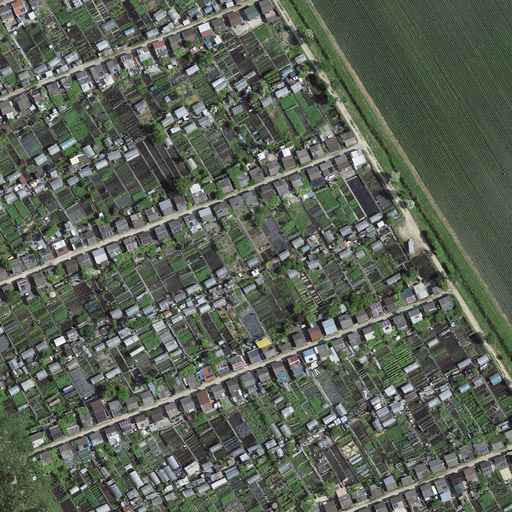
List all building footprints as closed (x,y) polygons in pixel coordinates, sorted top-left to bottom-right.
[(40,0),(28,0),(33,10),(43,6),(40,0)] [(268,0),(258,4),(263,15),(273,11),(268,0)] [(23,2),(12,6),(17,17),(27,13),(23,2)] [(211,5),(202,10),(206,17),(215,12),(211,5)] [(9,7),(0,10),(0,14),(3,22),(14,18),(9,7)] [(196,7),(188,11),(191,18),(200,13),(196,7)] [(250,8),(244,10),(247,17),(253,15),(250,8)] [(178,10),(169,17),(173,23),(182,16),(178,10)] [(238,12),(227,17),(232,28),(242,23),(238,12)] [(167,16),(158,23),(162,29),(171,22),(167,16)] [(222,19),(212,23),(216,34),(227,30),(222,19)] [(112,20),(103,26),(106,32),(116,26),(112,20)] [(209,24),(198,28),(203,39),(213,35),(209,24)] [(133,28),(124,32),(127,37),(135,33),(133,28)] [(156,28),(146,32),(148,39),(158,35),(156,28)] [(192,30),(181,34),(186,45),(196,41),(192,30)] [(178,35),(167,40),(172,51),(182,46),(178,35)] [(105,40),(96,46),(99,52),(109,46),(105,40)] [(163,41),(153,46),(157,57),(168,52),(163,41)] [(147,47),(136,52),(141,63),(151,58),(147,47)] [(52,48),(43,53),(46,59),(56,54),(52,48)] [(74,53),(65,58),(69,64),(78,59),(74,53)] [(131,54),(120,58),(125,70),(135,65),(131,54)] [(116,60),(105,64),(110,75),(120,71),(116,60)] [(44,64),(34,69),(38,76),(47,71),(44,64)] [(9,66),(0,70),(0,71),(3,77),(12,72),(9,66)] [(100,66),(89,70),(94,81),(104,77),(100,66)] [(195,66),(186,71),(189,76),(198,72),(195,66)] [(27,71),(18,76),(21,82),(31,77),(27,71)] [(86,72),(75,76),(80,87),(90,83),(86,72)] [(70,78),(60,82),(64,93),(75,89),(70,78)] [(243,80),(234,85),(238,92),(248,86),(243,80)] [(226,82),(214,89),(217,93),(228,86),(226,82)] [(56,83),(46,87),(50,98),(61,94),(56,83)] [(298,83),(290,88),(295,94),(302,89),(298,83)] [(41,88),(31,93),(35,104),(46,99),(41,88)] [(286,88),(275,93),(278,99),(289,94),(286,88)] [(26,95),(15,99),(20,110),(30,106),(26,95)] [(269,96),(260,101),(263,108),(273,103),(269,96)] [(145,100),(135,106),(139,112),(148,107),(145,100)] [(9,102),(0,105),(0,110),(3,117),(13,113),(9,102)] [(201,103),(192,108),(197,116),(206,110),(201,103)] [(241,105),(231,110),(234,115),(244,110),(241,105)] [(185,112),(176,117),(178,121),(188,117),(185,112)] [(172,117),(161,123),(164,128),(174,122),(172,117)] [(208,117),(198,122),(201,128),(211,124),(208,117)] [(194,124),(184,128),(187,135),(197,130),(194,124)] [(352,133),(341,137),(346,148),(356,144),(352,133)] [(114,147),(109,138),(103,142),(109,150),(114,147)] [(335,139),(325,143),(329,154),(340,150),(335,139)] [(320,145),(310,150),(314,161),(325,156),(320,145)] [(95,155),(89,146),(83,150),(88,159),(95,155)] [(136,149),(124,155),(126,160),(139,154),(136,149)] [(118,151),(107,155),(109,162),(121,158),(118,151)] [(306,151),(295,155),(300,166),(310,162),(306,151)] [(360,151),(350,155),(355,166),(365,162),(360,151)] [(283,159),(287,168),(296,164),(292,154),(283,159)] [(43,155),(34,161),(38,167),(47,161),(43,155)] [(345,156),(335,160),(339,171),(350,167),(345,156)] [(198,168),(192,158),(186,162),(191,171),(198,168)] [(276,161),(266,165),(270,176),(281,172),(276,161)] [(330,162),(320,166),(325,177),(335,173),(330,162)] [(88,167),(78,172),(82,178),(91,173),(88,167)] [(317,167),(306,171),(311,182),(321,178),(317,167)] [(259,169),(249,173),(254,184),(264,180),(259,169)] [(18,171),(7,177),(11,184),(22,177),(18,171)] [(246,174),(236,178),(240,189),(251,185),(246,174)] [(300,175),(290,179),(294,190),(305,186),(300,175)] [(76,176),(66,181),(70,188),(79,182),(76,176)] [(59,179),(50,184),(53,191),(63,185),(59,179)] [(229,179),(219,183),(223,194),(234,190),(229,179)] [(285,180),(274,184),(279,195),(289,191),(285,180)] [(42,183),(33,188),(36,195),(46,190),(42,183)] [(270,185),(260,190),(264,201),(275,196),(270,185)] [(215,186),(205,190),(209,201),(220,197),(215,186)] [(23,189),(17,192),(20,199),(27,195),(23,189)] [(201,190),(191,194),(196,205),(206,201),(201,190)] [(254,192),(243,196),(248,207),(258,203),(254,192)] [(13,193),(3,198),(7,205),(17,199),(13,193)] [(239,197),(229,201),(233,212),(244,208),(239,197)] [(186,202),(176,206),(179,212),(189,208),(186,202)] [(170,203),(160,207),(164,218),(175,214),(170,203)] [(225,203),(215,207),(219,218),(230,214),(225,203)] [(155,208),(145,212),(150,223),(160,219),(155,208)] [(209,208),(199,213),(203,224),(214,220),(209,208)] [(395,210),(387,215),(390,221),(399,216),(395,210)] [(379,213),(369,219),(372,225),(383,219),(379,213)] [(140,214),(130,218),(135,229),(145,225),(140,214)] [(193,215),(183,219),(187,230),(198,226),(193,215)] [(124,219),(114,224),(118,235),(129,231),(124,219)] [(178,221),(168,225),(172,236),(183,232),(178,221)] [(364,222),(356,227),(360,233),(368,227),(364,222)] [(109,225),(98,229),(103,240),(113,236),(109,225)] [(165,226),(154,230),(159,242),(169,237),(165,226)] [(348,226),(340,231),(343,237),(351,232),(348,226)] [(387,226),(377,232),(380,237),(390,231),(387,226)] [(93,231),(84,235),(89,246),(97,242),(93,231)] [(330,231),(323,235),(328,244),(335,240),(330,231)] [(148,232),(137,237),(142,248),(152,243),(148,232)] [(79,236),(68,241),(73,252),(83,248),(79,236)] [(314,236),(307,240),(312,249),(319,245),(314,236)] [(134,238),(123,243),(128,254),(138,249),(134,238)] [(379,241),(370,246),(374,252),(382,247),(379,241)] [(63,242),(53,246),(58,257),(68,253),(63,242)] [(117,244),(106,248),(111,259),(121,255),(117,244)] [(306,244),(298,248),(301,252),(308,248),(306,244)] [(49,249),(38,253),(43,264),(53,260),(49,249)] [(103,249),(93,254),(97,265),(108,260),(103,249)] [(347,250),(339,255),(343,261),(351,256),(347,250)] [(287,251),(278,255),(281,261),(290,257),(287,251)] [(33,255),(23,259),(27,270),(38,266),(33,255)] [(88,255),(77,259),(82,270),(92,266),(88,255)] [(255,257),(246,262),(250,268),(258,263),(255,257)] [(278,258),(270,261),(273,266),(280,262),(278,258)] [(20,260),(9,264),(14,275),(24,271),(20,260)] [(75,260),(64,264),(69,275),(79,271),(75,260)] [(316,260),(307,264),(310,270),(319,266),(316,260)] [(57,267),(47,271),(49,276),(60,272),(57,267)] [(224,268),(216,272),(219,279),(227,274),(224,268)] [(295,269),(287,274),(290,280),(299,275),(295,269)] [(42,273),(31,277),(36,288),(46,284),(42,273)] [(263,284),(260,277),(255,279),(259,286),(263,284)] [(382,277),(375,281),(379,287),(385,283),(382,277)] [(213,278),(204,282),(207,289),(216,284),(213,278)] [(27,279),(16,283),(21,294),(31,290),(27,279)] [(439,280),(429,284),(433,295),(444,291),(439,280)] [(254,283),(242,289),(245,294),(257,288),(254,283)] [(198,284),(186,291),(189,296),(201,289),(198,284)] [(12,285),(1,289),(4,295),(14,290),(12,285)] [(424,286),(414,290),(419,301),(429,297),(424,286)] [(233,291),(227,294),(235,307),(241,303),(233,291)] [(410,291),(399,295),(404,306),(414,302),(410,291)] [(182,292),(174,297),(177,303),(185,299),(182,292)] [(394,297),(383,302),(388,313),(398,308),(394,297)] [(448,297),(438,301),(442,312),(453,308),(448,297)] [(224,298),(212,304),(214,309),(226,303),(224,298)] [(167,300),(158,304),(162,310),(170,306),(167,300)] [(379,303),(368,307),(373,318),(383,314),(379,303)] [(206,304),(198,309),(201,315),(210,310),(206,304)] [(433,304),(422,308),(427,319),(437,315),(433,304)] [(151,305),(142,309),(145,316),(154,311),(151,305)] [(137,306),(125,312),(128,318),(140,312),(137,306)] [(193,306),(183,311),(186,317),(196,312),(193,306)] [(119,308),(110,313),(113,320),(122,316),(119,308)] [(364,308),(353,312),(358,323),(368,319),(364,308)] [(418,310),(407,314),(412,325),(422,321),(418,310)] [(349,315),(338,319),(343,330),(353,326),(349,315)] [(402,315),(391,319),(396,330),(406,326),(402,315)] [(333,320),(322,324),(327,336),(337,331),(333,320)] [(161,321),(152,325),(156,332),(164,327),(161,321)] [(388,321),(377,326),(382,337),(392,332),(388,321)] [(318,327),(308,331),(312,342),(323,338),(318,327)] [(372,327),(362,332),(366,343),(377,338),(372,327)] [(75,329),(66,334),(69,341),(78,336),(75,329)] [(302,333),(292,337),(296,348),(306,344),(302,333)] [(357,333),(347,337),(351,348),(362,344),(357,333)] [(135,335),(124,341),(127,348),(139,341),(135,335)] [(64,337),(54,342),(56,347),(66,343),(64,337)] [(118,337),(106,343),(109,349),(121,343),(118,337)] [(436,338),(426,343),(429,349),(439,343),(436,338)] [(341,339),(331,343),(335,354),(346,350),(341,339)] [(45,341),(35,347),(39,352),(48,347),(45,341)] [(173,341),(165,346),(168,352),(176,347),(173,341)] [(160,342),(147,350),(149,354),(163,347),(160,342)] [(290,344),(280,348),(282,354),(292,349),(290,344)] [(326,344),(316,349),(320,360),(331,355),(326,344)] [(271,345),(261,349),(265,360),(276,356),(271,345)] [(31,349),(21,355),(25,360),(34,355),(31,349)] [(258,350),(247,354),(252,365),(262,361),(258,350)] [(312,351),(302,355),(306,366),(317,362),(312,351)] [(166,353),(152,360),(155,365),(169,358),(166,353)] [(486,355),(476,361),(480,366),(489,361),(486,355)] [(297,356),(286,361),(291,372),(301,367),(297,356)] [(240,357),(230,361),(235,372),(245,368),(240,357)] [(468,358),(458,364),(461,369),(471,364),(468,358)] [(21,367),(17,359),(9,362),(13,370),(21,367)] [(75,360),(65,365),(68,371),(78,365),(75,360)] [(57,362),(48,367),(51,373),(61,367),(57,362)] [(226,362),(215,366),(220,377),(230,373),(226,362)] [(281,362),(270,367),(275,378),(285,373),(281,362)] [(414,363),(404,368),(407,374),(417,368),(414,363)] [(118,368),(106,375),(108,380),(120,373),(118,368)] [(211,368),(201,372),(205,383),(216,379),(211,368)] [(266,368),(255,373),(260,384),(270,379),(266,368)] [(45,369),(35,375),(38,380),(48,375),(45,369)] [(101,374),(91,380),(94,385),(104,380),(101,374)] [(196,374),(185,378),(190,389),(200,385),(196,374)] [(251,374),(240,379),(245,390),(255,385),(251,374)] [(182,379),(171,384),(176,395),(186,390),(182,379)] [(236,379),(226,383),(230,394),(240,390),(236,379)] [(31,380),(21,386),(24,391),(34,386),(31,380)] [(468,383),(458,389),(461,394),(471,389),(468,383)] [(411,384),(401,389),(404,395),(414,389),(411,384)] [(17,385),(7,391),(10,396),(20,391),(17,385)] [(166,385),(156,389),(160,400),(171,396),(166,385)] [(221,385),(211,389),(215,400),(226,396),(221,385)] [(392,386),(384,391),(389,398),(396,393),(392,386)] [(150,391),(139,396),(144,407),(154,402),(150,391)] [(206,391),(195,396),(200,407),(210,402),(206,391)] [(449,392),(439,397),(442,402),(452,397),(449,392)] [(135,397),(124,401),(129,412),(139,408),(135,397)] [(190,398),(179,402),(184,413),(194,409),(190,398)] [(437,398),(427,403),(431,409),(440,403),(437,398)] [(380,399),(370,404),(373,410),(383,404),(380,399)] [(119,403),(108,407),(113,418),(123,414),(119,403)] [(175,403),(164,407),(169,418),(179,414),(175,403)] [(346,414),(340,405),(335,408),(340,418),(346,414)] [(291,406),(281,411),(284,417),(294,411),(291,406)] [(386,407),(376,413),(380,418),(389,413),(386,407)] [(104,408),(93,412),(98,423),(108,419),(104,408)] [(159,409),(149,413),(153,424),(164,420),(159,409)] [(90,414),(79,418),(84,429),(94,425),(90,414)] [(333,414),(323,419),(326,425),(336,419),(333,414)] [(145,415),(134,419),(139,430),(149,426),(145,415)] [(392,417),(382,423),(385,428),(395,423),(392,417)] [(315,420),(306,425),(309,431),(318,425),(315,420)] [(383,430),(377,420),(371,423),(377,433),(383,430)] [(431,420),(420,428),(424,433),(435,425),(431,420)] [(75,421),(64,425),(69,436),(79,432),(75,421)] [(130,421),(119,425),(124,436),(134,432),(130,421)] [(412,432),(406,422),(401,426),(406,435),(412,432)] [(114,426),(104,430),(109,441),(119,437),(114,426)] [(292,435),(286,426),(280,429),(286,439),(292,435)] [(59,427),(49,431),(53,442),(64,438),(59,427)] [(99,432),(89,436),(93,447),(104,443),(99,432)] [(39,434),(29,438),(34,449),(44,445),(39,434)] [(328,437),(318,443),(321,448),(331,443),(328,437)] [(500,437),(489,441),(494,452),(504,448),(500,437)] [(85,438),(75,442),(79,453),(90,449),(85,438)] [(273,439),(263,445),(266,450),(276,445),(273,439)] [(314,442),(304,448),(307,453),(317,448),(314,442)] [(485,442),(474,446),(479,458),(489,453),(485,442)] [(219,443),(210,448),(213,454),(223,448),(219,443)] [(68,445),(58,449),(62,460),(73,456),(68,445)] [(241,447),(231,452),(235,458),(244,452),(241,447)] [(470,448),(460,452),(464,463),(475,459),(470,448)] [(301,451),(291,456),(294,462),(304,456),(301,451)] [(49,452),(39,456),(43,467),(54,463),(49,452)] [(455,454),(444,458),(449,469),(459,465),(455,454)] [(504,456),(493,461),(498,472),(508,467),(504,456)] [(439,460),(428,464),(433,475),(443,471),(439,460)] [(211,461),(201,466),(204,472),(214,466),(211,461)] [(286,462),(276,468),(279,473),(289,468),(286,462)] [(489,462),(478,466),(483,477),(493,473),(489,462)] [(195,464),(185,469),(188,475),(198,469),(195,464)] [(424,465),(414,470),(419,481),(429,476),(424,465)] [(177,479),(169,466),(164,470),(171,482),(177,479)] [(473,468),(463,472),(467,483),(478,479),(473,468)] [(235,470),(226,475),(229,481),(239,475),(235,470)] [(169,480),(163,471),(158,474),(163,484),(169,480)] [(219,472),(210,477),(213,483),(223,477),(219,472)] [(161,483),(155,473),(150,477),(155,486),(161,483)] [(257,474),(248,480),(251,485),(260,480),(257,474)] [(459,474),(448,478),(452,488),(463,484),(459,474)] [(411,477),(401,482),(403,487),(413,483),(411,477)] [(394,478),(383,482),(388,493),(398,489),(394,478)] [(444,479),(434,484),(438,495),(449,490),(444,479)] [(207,484),(197,489),(200,495),(210,489),(207,484)] [(430,484),(420,489),(424,500),(435,495),(430,484)] [(122,495),(116,485),(111,489),(116,498),(122,495)] [(150,485),(141,490),(144,496),(154,491),(150,485)] [(192,488),(182,492),(184,498),(195,494),(192,488)] [(135,490),(126,496),(130,501),(139,495),(135,490)] [(363,490),(353,494),(357,505),(368,501),(363,490)] [(381,490),(371,494),(373,499),(383,495),(381,490)] [(415,490),(404,495),(409,506),(419,502),(415,490)] [(174,493),(164,498),(167,503),(177,499),(174,493)] [(349,495),(338,500),(343,511),(353,506),(349,495)] [(400,497),(390,501),(394,511),(405,508),(400,497)] [(161,498),(152,502),(154,507),(163,503),(161,498)] [(338,511),(334,501),(323,505),(325,511),(338,511)] [(387,511),(384,503),(374,507),(375,511),(387,511)]
